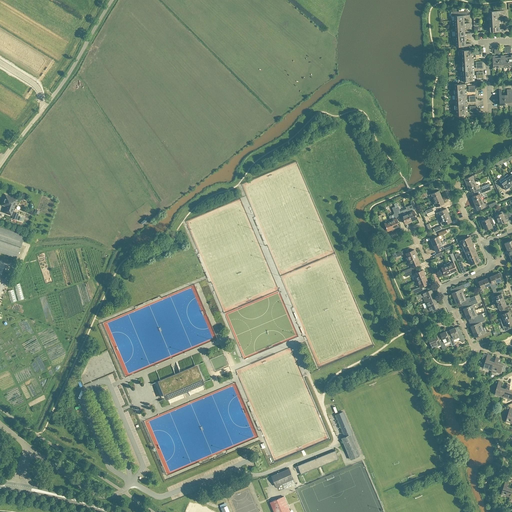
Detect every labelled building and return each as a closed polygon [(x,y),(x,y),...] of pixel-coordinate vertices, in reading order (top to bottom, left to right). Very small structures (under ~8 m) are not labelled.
[(469,17),(469,15),(460,15),(459,12),(451,12),(452,16),(454,16),(454,21),(464,20),(464,18),(469,17)] [(467,115),(467,112),(467,110),(456,110),(456,116),(456,115),(457,118),(464,118),(463,115),(467,115)] [(243,184),(244,188),(272,177),(271,174),(243,184)] [(474,182),(473,179),(475,178),(474,175),(464,179),(467,185),(474,182)] [(506,189),(510,186),(511,187),(504,177),(499,181),(498,179),(494,181),(498,189),(503,186),(506,190),(506,189)] [(479,188),(478,185),(476,186),(474,182),(467,185),(469,192),(479,188)] [(441,197),(439,191),(429,195),(430,198),(432,197),(433,200),(441,197)] [(482,200),(481,197),(483,196),(481,193),(472,197),(474,204),(482,200)] [(11,215),(17,199),(5,195),(2,203),(6,205),(3,213),(11,215)] [(444,203),(441,197),(433,200),(435,204),(433,205),(434,208),(444,203)] [(487,206),(486,203),(483,204),(482,200),(474,204),(477,210),(487,206)] [(449,215),(446,209),(436,213),(437,216),(440,215),(441,218),(449,215)] [(417,218),(414,211),(410,212),(410,210),(407,211),(411,222),(414,221),(414,220),(417,218)] [(499,224),(506,221),(506,222),(509,221),(508,219),(506,214),(504,210),(495,214),(499,224)] [(411,222),(407,211),(404,213),(405,214),(402,216),(405,223),(408,222),(409,223),(411,222)] [(399,226),(396,218),(396,217),(394,214),(388,216),(389,219),(394,229),(397,228),(396,227),(399,226)] [(394,229),(389,219),(387,220),(387,218),(383,220),(381,215),(378,216),(381,223),(384,222),(387,231),(391,230),(391,231),(394,229)] [(452,221),(449,216),(449,215),(441,218),(443,222),(440,223),(442,226),(452,221)] [(494,225),(491,216),(488,218),(488,219),(482,221),(481,220),(478,221),(480,227),(483,225),(485,230),(492,227),(491,226),(494,225)] [(0,251),(16,258),(24,236),(0,227),(0,251)] [(442,242),(441,239),(439,240),(438,236),(430,240),(431,243),(432,246),(442,242)] [(472,243),(469,237),(463,239),(462,237),(458,239),(457,239),(456,239),(457,242),(460,241),(463,247),(472,243)] [(443,248),(442,245),(443,244),(442,242),(432,246),(433,249),(434,248),(435,252),(443,248)] [(474,249),(472,243),(463,247),(465,253),(474,249)] [(405,254),(403,251),(409,248),(396,254),(395,252),(392,254),(394,258),(397,257),(405,254)] [(477,255),(474,249),(465,253),(468,259),(477,255)] [(417,257),(414,250),(406,253),(408,260),(417,257)] [(479,261),(477,255),(468,259),(470,265),(479,261)] [(420,264),(417,257),(408,260),(411,267),(420,264)] [(456,270),(453,262),(450,264),(449,262),(446,263),(451,274),(454,273),(453,272),(456,270)] [(451,274),(446,263),(444,264),(444,266),(441,267),(443,271),(441,272),(442,276),(444,275),(448,274),(448,275),(451,274)] [(425,277),(423,270),(414,274),(417,280),(425,277)] [(500,273),(498,273),(490,277),(491,280),(488,281),(490,285),(491,289),(497,286),(495,283),(503,279),(500,273)] [(417,280),(420,287),(428,284),(425,277),(417,280)] [(490,285),(488,281),(487,278),(479,282),(480,285),(477,286),(480,293),(483,292),(482,288),(490,285)] [(464,294),(461,289),(470,285),(469,282),(451,289),(451,290),(456,287),(457,290),(451,293),(452,293),(454,298),(454,299),(467,293),(464,294)] [(434,298),(432,293),(433,293),(432,293),(431,290),(415,296),(417,300),(423,297),(425,302),(422,304),(435,298),(434,298)] [(504,300),(502,294),(504,293),(503,290),(493,294),(495,300),(492,301),(493,304),(504,300)] [(462,305),(476,299),(475,296),(470,298),(469,297),(465,298),(464,295),(467,293),(454,299),(456,304),(462,302),(463,305),(462,305)] [(435,299),(435,298),(422,304),(425,303),(427,308),(423,310),(424,313),(432,310),(433,313),(437,311),(436,308),(438,307),(437,304),(435,299)] [(465,314),(478,309),(475,310),(473,305),(478,303),(476,299),(462,305),(467,303),(469,306),(463,309),(464,309),(466,314),(465,314)] [(491,305),(492,308),(498,306),(500,312),(510,308),(509,304),(506,306),(504,300),(493,304),(491,305)] [(511,318),(509,312),(511,311),(510,308),(500,312),(503,318),(500,319),(501,322),(511,318)] [(478,309),(465,314),(465,315),(466,314),(468,319),(467,320),(468,320),(473,317),(475,321),(483,317),(482,313),(477,315),(475,310),(478,309)] [(483,328),(480,322),(485,320),(483,317),(475,321),(476,324),(470,326),(470,327),(471,326),(473,332),(486,327),(486,326),(483,328)] [(511,327),(511,319),(511,318),(501,322),(502,325),(505,324),(508,330),(511,327)] [(465,340),(462,334),(459,326),(458,327),(461,332),(458,333),(455,327),(455,328),(450,330),(449,330),(452,336),(455,344),(456,344),(454,340),(459,337),(461,342),(465,340)] [(477,340),(491,335),(489,331),(488,332),(486,327),(473,332),(475,337),(481,335),(482,338),(477,340)] [(455,344),(452,336),(448,337),(446,331),(446,332),(440,334),(442,340),(446,348),(444,344),(450,341),(452,346),(455,344)] [(446,348),(442,340),(439,341),(437,335),(436,335),(436,336),(431,338),(429,339),(428,339),(432,349),(433,348),(435,348),(436,351),(437,351),(435,347),(441,345),(443,350),(446,348)] [(491,371),(494,362),(489,360),(490,355),(487,354),(485,359),(482,358),(481,363),(484,364),(483,368),(483,367),(487,368),(487,369),(491,371)] [(504,372),(506,366),(497,363),(499,358),(495,357),(494,362),(491,371),(491,372),(495,373),(496,372),(500,373),(501,371),(504,372)] [(181,370),(179,370),(180,372),(179,373),(175,374),(174,372),(169,375),(171,378),(161,382),(166,394),(176,390),(178,394),(183,392),(183,393),(188,391),(188,390),(192,388),(190,384),(201,380),(196,368),(186,372),(185,368),(181,370)] [(503,397),(507,384),(505,389),(500,387),(501,382),(498,381),(498,382),(496,382),(495,386),(496,386),(494,394),(494,395),(503,397)] [(511,400),(511,398),(511,391),(508,390),(510,385),(507,384),(503,397),(511,400)] [(352,434),(343,412),(336,415),(345,437),(351,435),(352,434)] [(360,456),(351,435),(345,437),(342,438),(345,446),(345,447),(350,458),(351,460),(360,456)] [(335,451),(296,467),(296,469),(298,468),(301,475),(318,468),(321,466),(322,466),(339,459),(338,456),(336,453),(335,451)] [(293,479),(289,469),(271,476),(276,486),(277,486),(279,485),(281,484),(293,479)] [(509,497),(511,488),(511,487),(511,489),(507,487),(508,482),(505,481),(504,484),(503,486),(501,494),(505,496),(509,497)] [(289,511),(284,497),(270,503),(273,511),(289,511)]
